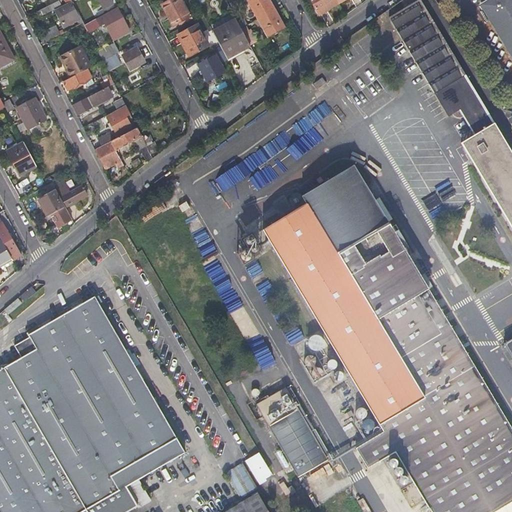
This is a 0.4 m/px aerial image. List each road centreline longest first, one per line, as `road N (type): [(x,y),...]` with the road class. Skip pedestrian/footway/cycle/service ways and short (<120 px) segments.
road 1 (residential): [(5,0),(111,206)]
road 2 (residential): [(135,0),(206,130)]
road 3 (residential): [(206,130),(318,49)]
road 4 (residential): [(111,206),(206,130)]
